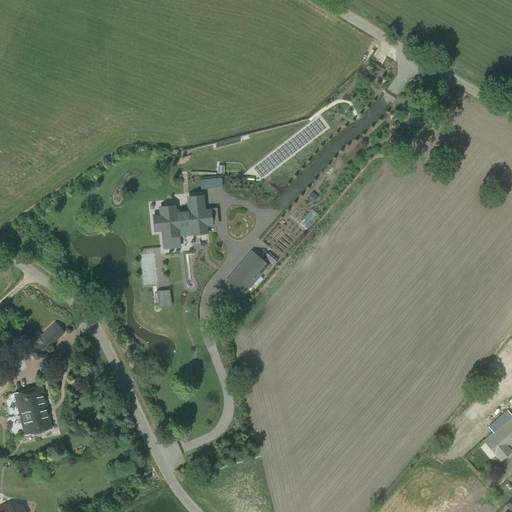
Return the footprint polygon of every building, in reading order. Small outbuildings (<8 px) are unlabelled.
[(185,230),(185,237),(200,237),(200,230),(205,230),(205,215),(200,215),(200,201),(185,201),(185,213),(171,213),(171,208),(156,208),(156,215),(149,215),(149,230),(156,230),(156,237),(171,237),(171,230),(185,230)] [(275,248),(281,239),(271,231),(264,240),(275,248)] [(143,284),(156,283),(154,249),(142,249),(143,284)] [(251,252),(225,283),(241,296),(267,266),(251,252)] [(264,258),(274,266),(278,261),(268,253),(264,258)] [(37,330),(29,337),(34,343),(33,343),(43,354),(65,333),(55,322),(42,335),(37,330)] [(486,378),(499,390),(506,382),(511,387),(511,357),(508,354),(486,378)] [(14,393),(20,415),(24,435),(52,428),(42,386),(14,393)] [(455,449),(500,400),(486,387),(440,437),(452,448),(447,453),(448,454),(454,448),(455,449)] [(489,427),(493,432),(483,441),(500,461),(511,452),(509,449),(511,446),(511,416),(507,411),(489,427)] [(0,511),(25,511),(22,505),(9,502),(0,506),(0,511)]
